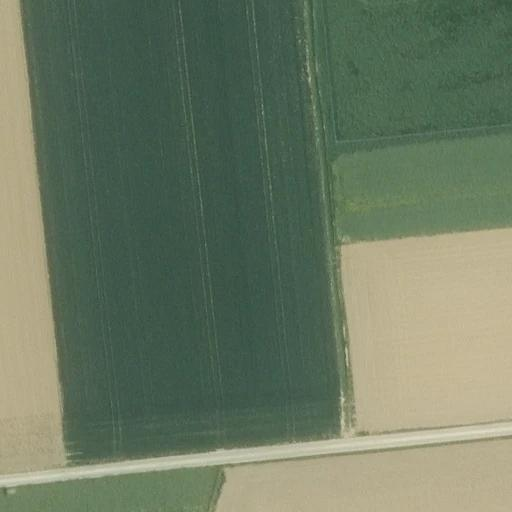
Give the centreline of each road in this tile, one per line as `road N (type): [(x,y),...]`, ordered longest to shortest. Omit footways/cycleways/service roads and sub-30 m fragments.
road 1 (track): [(511,429),(0,482)]
road 2 (track): [(304,0),(349,446)]
